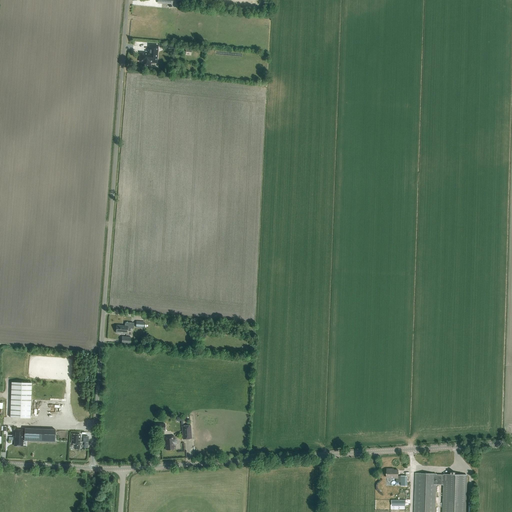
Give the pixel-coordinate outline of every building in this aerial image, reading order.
[(157,46),(150,45),(149,54),(140,53),(140,61),(143,61),(142,66),(149,66),(149,62),(156,62),(157,46)] [(127,334),(127,331),(130,331),(130,329),(133,329),(133,323),(125,322),(125,326),(117,325),(116,333),(127,334)] [(131,337),(122,336),(121,344),(130,344),(131,337)] [(31,383),(11,382),(10,418),(30,418),(31,383)] [(183,439),(191,439),(191,425),(182,426),(183,439)] [(14,440),(14,443),(14,446),(23,446),(23,442),(23,441),(55,442),(55,429),(25,429),(25,430),(14,430),(13,437),(13,440),(14,440)] [(80,435),(71,434),(71,443),(74,444),(74,449),(79,449),(80,435)] [(174,450),(173,445),(175,445),(177,443),(177,441),(175,439),(174,439),(174,436),(164,437),(164,444),(166,444),(166,450),(174,450)] [(396,482),(401,482),(401,476),(398,476),(398,470),(391,470),(391,469),(387,469),(387,478),(396,478),(396,482)] [(414,511),(435,511),(436,484),(443,485),(442,511),(464,511),(466,475),(416,473),(414,511)]
